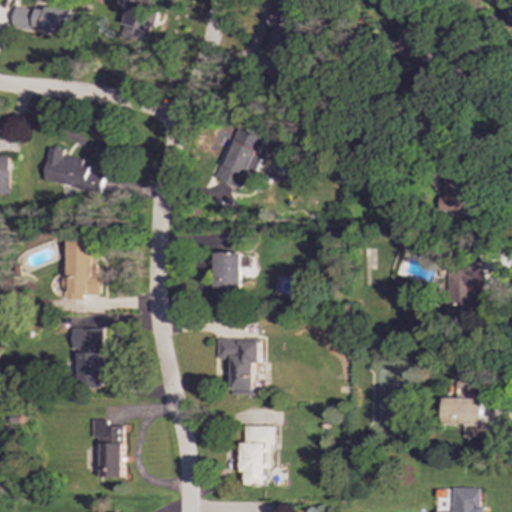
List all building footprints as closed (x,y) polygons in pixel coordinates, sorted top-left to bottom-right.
[(132,0),(125,36),(150,41),(158,0),(132,0)] [(292,59),(303,0),(277,0),(267,54),(292,59)] [(16,5),(13,28),(70,34),(73,11),(16,5)] [(401,37),(425,71),(441,59),(416,25),(401,37)] [(244,189),(250,172),(257,175),(263,158),(259,156),(266,137),(243,128),(223,181),(244,189)] [(102,192),(104,175),(90,173),(92,160),(65,158),(66,149),(50,148),(45,185),(102,192)] [(11,157),(0,157),(0,194),(11,194),(11,157)] [(441,197),(440,211),(471,212),(472,175),(445,174),(444,197),(441,197)] [(100,295),(100,239),(71,239),(71,275),(66,275),(66,298),(86,298),(86,294),(100,295)] [(243,253),(219,253),(219,306),(244,306),(243,253)] [(449,269),(455,308),(487,304),(481,265),(449,269)] [(82,349),(82,387),(106,387),(105,328),(75,329),(75,349),(82,349)] [(256,396),(256,363),(263,363),(263,340),(221,340),(220,359),(235,359),(234,395),(256,396)] [(464,437),(485,437),(484,365),(458,365),(458,398),(443,398),(443,424),(464,424),(464,437)] [(126,477),(126,426),(110,426),(110,420),(96,420),(96,437),(100,437),(101,448),(105,448),(105,459),(100,459),(100,477),(126,477)] [(276,427),(245,426),(245,473),(248,473),(248,485),(268,486),(268,469),(273,469),(273,455),(276,455),(276,427)] [(485,511),(485,506),(481,506),(481,488),(454,488),(454,511),(485,511)]
